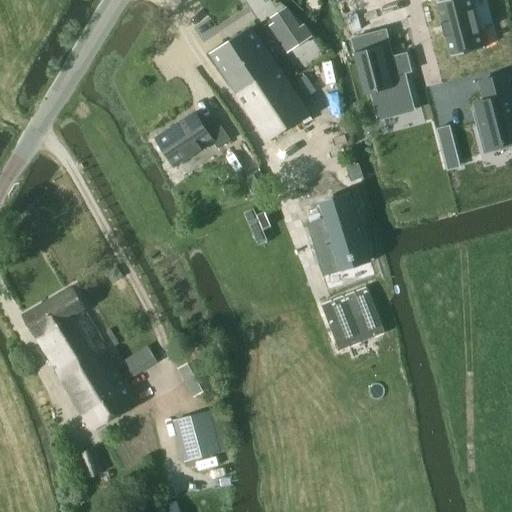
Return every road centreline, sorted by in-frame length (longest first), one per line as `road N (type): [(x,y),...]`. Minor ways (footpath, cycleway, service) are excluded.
road 1 (track): [(478,511),(460,218),(405,0)]
road 2 (tertiary): [(0,188),(115,0)]
